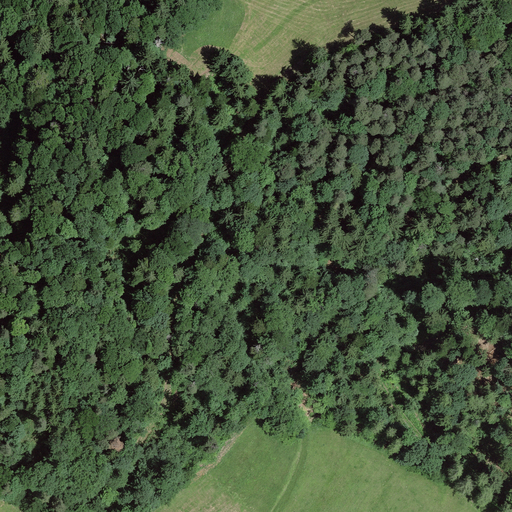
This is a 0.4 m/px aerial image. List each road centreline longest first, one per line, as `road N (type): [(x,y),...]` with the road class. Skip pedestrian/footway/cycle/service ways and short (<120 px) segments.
road 1 (track): [(112,511),(167,394),(175,300),(238,140),(275,83),(316,48)]
road 2 (track): [(275,511),(304,446),(302,354),(318,296),(366,264),(420,207),(511,151)]
road 3 (track): [(461,486),(401,414),(374,364),(380,353),(418,347),(490,306),(511,303)]
